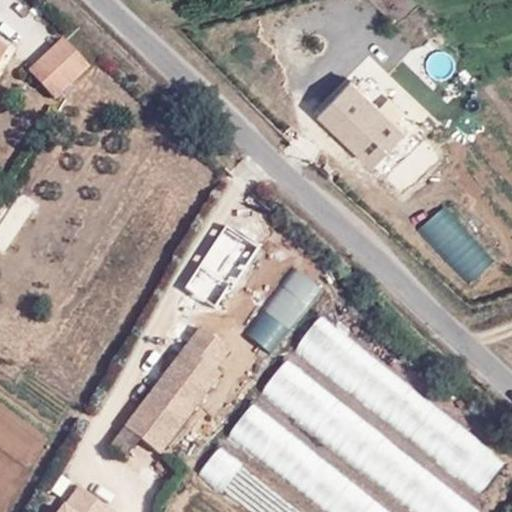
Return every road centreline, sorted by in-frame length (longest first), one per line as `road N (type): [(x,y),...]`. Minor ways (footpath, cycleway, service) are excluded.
road 1 (unclassified): [(282,171),(511,383)]
road 2 (unclassified): [(100,0),(282,171)]
road 3 (unclassified): [(282,171),(305,146),(317,83),(341,65)]
